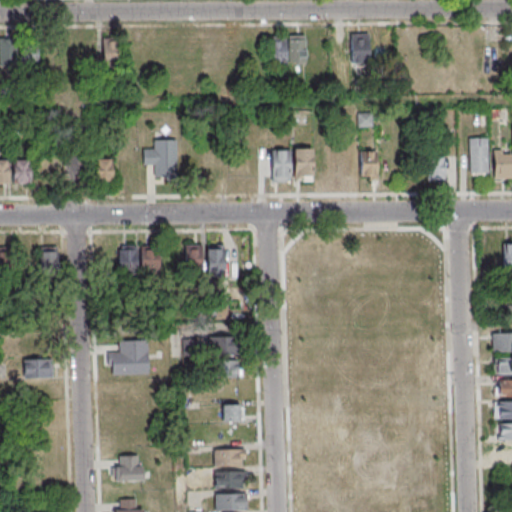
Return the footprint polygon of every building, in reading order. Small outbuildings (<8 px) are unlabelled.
[(350,33),(350,62),(368,62),(368,33),(350,33)] [(267,35),(268,64),(306,63),(306,34),(286,35),(267,35)] [(21,38),(38,37),(39,64),(22,65),(21,38)] [(0,38),(17,38),(18,65),(1,66),(0,38)] [(100,38),(100,63),(119,63),(119,38),(100,38)] [(511,125),(511,126),(511,149),(493,149),(493,178),(511,178),(511,125)] [(468,137),(468,174),(487,174),(487,137),(468,137)] [(176,139),(153,139),(153,149),(142,149),(142,165),(153,165),(153,178),(176,178),(176,139)] [(312,148),(293,148),(293,180),(312,180),(312,148)] [(336,177),(355,177),(355,148),(336,148),(336,177)] [(270,182),(289,182),(289,150),(270,150),(270,182)] [(377,180),(377,150),(360,150),(360,180),(377,180)] [(444,180),(444,155),(425,155),(425,180),(444,180)] [(0,183),(9,183),(9,159),(0,158),(0,183)] [(74,158),(55,160),(57,175),(76,172),(74,158)] [(13,183),(29,183),(29,159),(13,159),(13,183)] [(94,159),(94,183),(111,183),(111,159),(94,159)] [(511,242),(503,242),(503,272),(511,271),(511,242)] [(137,245),(118,245),(118,273),(137,273),(137,245)] [(158,273),(158,245),(139,245),(139,273),(158,273)] [(202,271),(202,245),(183,245),(183,271),(202,271)] [(207,246),(207,277),(225,277),(225,246),(207,246)] [(0,271),(14,271),(14,247),(0,247),(0,271)] [(57,269),(57,247),(39,247),(39,270),(57,269)] [(491,351),(511,350),(511,332),(491,332),(491,351)] [(210,337),(210,355),(239,355),(239,337),(210,337)] [(147,374),(147,341),(118,341),(118,351),(107,351),(108,374),(147,374)] [(511,357),(493,358),(493,373),(511,373),(511,357)] [(51,360),(23,360),(23,378),(51,378),(51,360)] [(0,378),(2,380),(8,364),(0,361),(0,378)] [(211,376),(240,376),(240,361),(211,361),(211,376)] [(493,395),(511,394),(511,379),(493,380),(493,395)] [(511,400),(493,400),(493,418),(511,418),(511,400)] [(243,420),(243,403),(221,403),(221,420),(243,420)] [(511,422),(496,423),(496,439),(511,439),(511,422)] [(511,443),(495,443),(495,460),(511,460),(511,443)] [(245,448),(213,448),(213,465),(245,465),(245,448)] [(141,480),(141,455),(114,455),(114,480),(141,480)] [(244,471),(214,470),(214,487),(244,487),(244,471)] [(246,493),(215,493),(215,510),(246,510),(246,493)] [(142,511),(142,509),(135,509),(135,498),(119,498),(118,511),(142,511)]
